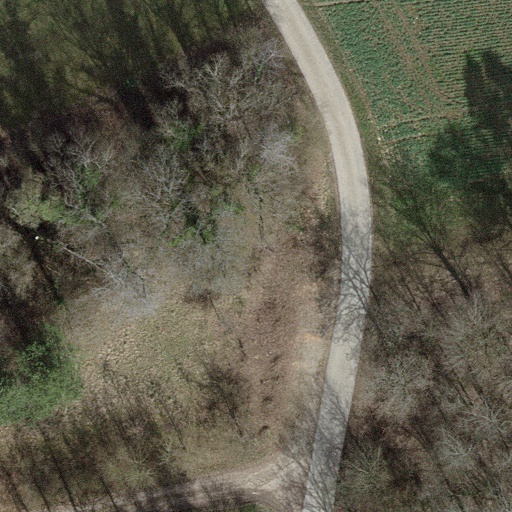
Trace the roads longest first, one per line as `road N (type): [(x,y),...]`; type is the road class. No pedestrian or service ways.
road 1 (unclassified): [(318,511),(353,289),(354,180),(320,69),(282,0)]
road 2 (track): [(106,511),(323,475)]
